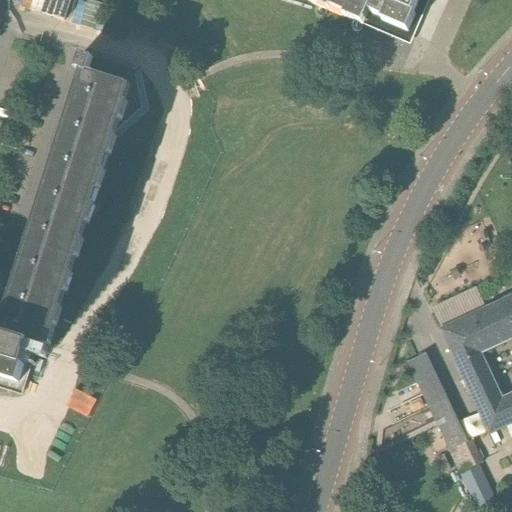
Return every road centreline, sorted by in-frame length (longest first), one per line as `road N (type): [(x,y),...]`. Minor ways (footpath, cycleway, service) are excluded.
road 1 (tertiary): [(315,511),(405,233),(451,144),(511,66)]
road 2 (residential): [(5,262),(69,53),(66,40),(0,14)]
